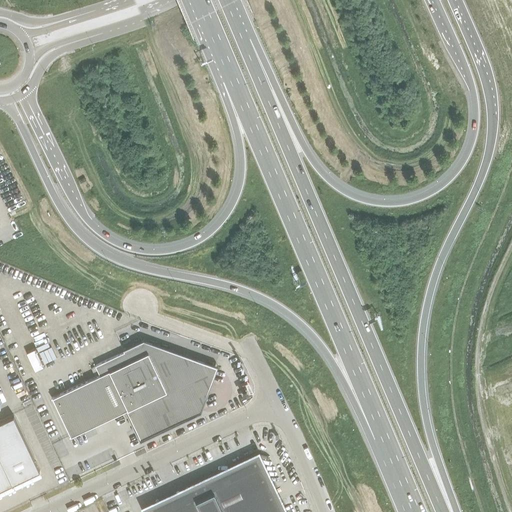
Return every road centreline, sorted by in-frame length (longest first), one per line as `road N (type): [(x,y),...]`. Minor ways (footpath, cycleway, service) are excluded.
road 1 (trunk): [(3,101),(83,238),(114,260),(220,285),(288,315),(384,438)]
road 2 (trunk): [(452,511),(426,425),(422,332),(494,131),(485,82),(450,0)]
road 3 (trunk): [(442,511),(244,45)]
road 4 (trunk): [(435,0),(471,88),(474,136),(455,174),(404,204),(370,202),(328,181),(244,45)]
road 5 (trunk): [(233,82),(242,164),(232,206),(203,239),(158,253),(129,250),(96,231),(24,93)]
road 6 (trunk): [(233,82),(384,438)]
road 7 (unknown): [(511,254),(479,346),(487,430),(511,511)]
road 8 (unclassified): [(54,511),(276,407)]
road 9 (unknown): [(0,269),(95,318),(112,338),(67,360)]
road 10 (unclassified): [(276,407),(251,357),(137,315)]
road 11 (unknown): [(135,474),(114,436),(77,452),(36,375)]
road 12 (secondary): [(63,42),(180,0)]
